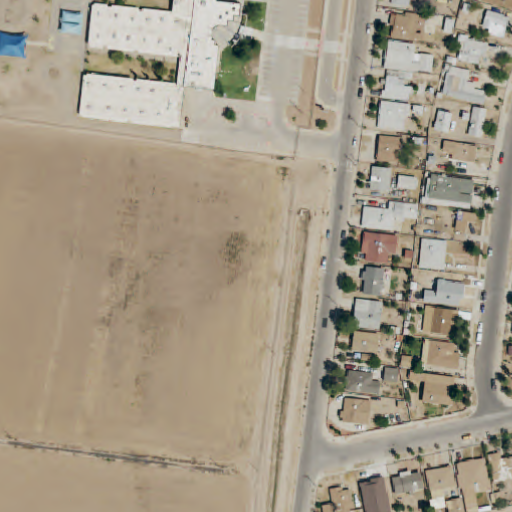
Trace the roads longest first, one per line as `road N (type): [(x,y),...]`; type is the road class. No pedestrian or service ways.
road 1 (tertiary): [(368,0),(305,511)]
road 2 (residential): [(495,420),(489,361),(511,172)]
road 3 (residential): [(511,416),(313,454)]
